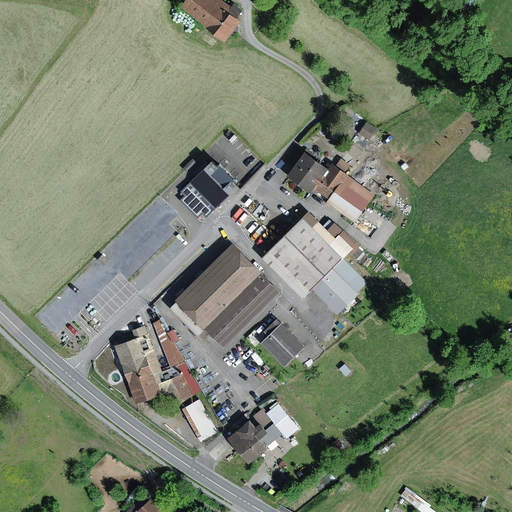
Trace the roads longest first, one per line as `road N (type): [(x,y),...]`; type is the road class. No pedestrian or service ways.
road 1 (residential): [(68,375),(318,114),(313,82),(247,33),(244,0)]
road 2 (primary): [(264,511),(139,432),(68,375)]
